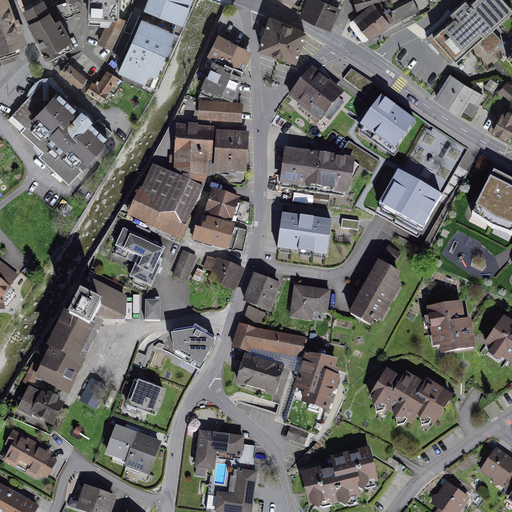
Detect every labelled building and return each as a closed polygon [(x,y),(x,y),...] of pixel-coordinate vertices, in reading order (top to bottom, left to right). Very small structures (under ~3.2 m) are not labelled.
[(6,0),(0,0),(0,54),(1,57),(20,50),(20,39),(16,17),(13,18),(6,0)] [(53,24),(38,0),(26,0),(22,3),(25,10),(22,11),(38,50),(51,55),(72,47),(58,21),(53,24)] [(68,0),(58,4),(60,10),(66,16),(79,11),(75,1),(79,0),(68,0)] [(86,0),(86,23),(106,23),(120,23),(120,0),(86,0)] [(188,0),(149,0),(147,7),(182,19),(188,0)] [(339,8),(321,0),(303,0),(297,14),(329,30),(339,8)] [(391,19),(387,14),(375,0),(374,0),(361,11),(354,16),(370,36),(387,23),(391,19)] [(358,0),(361,11),(374,0),(358,0)] [(387,14),(391,19),(387,23),(389,26),(417,10),(412,0),(387,14)] [(456,61),(511,10),(511,6),(506,0),(471,0),(469,1),(468,0),(462,0),(450,11),(453,14),(427,37),(448,62),(453,58),(456,61)] [(171,33),(139,19),(117,70),(150,84),(171,33)] [(304,32),(269,19),(259,46),(294,59),(304,32)] [(126,24),(106,25),(97,45),(112,52),(126,24)] [(479,41),(490,52),(502,40),(492,29),(479,41)] [(198,97),(213,98),(237,43),(216,33),(207,54),(215,58),(198,97)] [(237,43),(213,98),(231,99),(253,51),(237,43)] [(81,86),(87,79),(69,63),(61,72),(66,76),(67,74),(81,86)] [(352,70),(345,79),(365,93),(372,84),(352,70)] [(342,94),(312,71),(291,98),(321,121),(342,94)] [(93,82),(88,90),(101,99),(116,78),(107,72),(98,86),(93,82)] [(470,91),(449,78),(435,100),(456,113),(470,91)] [(111,138),(67,99),(60,87),(49,79),(39,80),(30,90),(28,98),(12,116),(68,186),(111,138)] [(244,102),(198,99),(197,118),(243,121),(244,102)] [(412,123),(379,100),(360,127),(393,150),(412,123)] [(511,133),(511,115),(502,110),(489,135),(507,143),(511,133)] [(213,129),(173,128),(174,175),(203,189),(206,168),(212,167),(213,129)] [(246,134),(215,133),(213,173),(245,174),(246,134)] [(355,161),(284,151),(279,187),(350,197),(355,161)] [(199,190),(155,169),(134,214),(177,234),(199,190)] [(443,199),(394,173),(375,209),(425,235),(443,199)] [(511,183),(494,175),(474,215),(511,233),(511,183)] [(237,199),(212,192),(207,211),(232,218),(237,199)] [(331,222),(283,215),(278,247),(301,250),(300,256),(310,258),(311,251),(326,254),(331,222)] [(207,221),(205,231),(198,229),(196,240),(243,251),(248,231),(207,221)] [(163,248),(124,230),(117,244),(141,255),(132,276),(150,284),(159,264),(157,263),(163,248)] [(383,258),(397,264),(402,252),(387,246),(383,258)] [(195,258),(184,253),(175,274),(187,279),(195,258)] [(243,270),(211,258),(207,268),(217,271),(213,281),(236,290),(243,270)] [(19,278),(0,266),(0,313),(3,313),(19,296),(10,289),(19,278)] [(398,277),(375,266),(348,318),(369,328),(373,320),(383,326),(401,289),(395,283),(398,277)] [(280,285),(257,276),(247,300),(270,309),(280,285)] [(328,292),(296,287),(291,315),(312,319),(314,308),(325,310),(328,292)] [(101,310),(73,297),(33,379),(68,396),(83,364),(76,361),(101,310)] [(129,299),(103,299),(103,322),(130,321),(129,299)] [(161,301),(146,301),(145,321),(160,321),(161,301)] [(461,306),(426,311),(431,349),(444,355),(475,350),(471,322),(463,323),(461,306)] [(305,360),(307,354),(303,353),(306,341),(259,332),(265,318),(248,311),(233,351),(246,355),(249,352),(305,360)] [(511,324),(503,318),(481,349),(511,370),(511,324)] [(216,341),(193,328),(172,332),(175,351),(189,359),(187,363),(200,370),(216,341)] [(337,363),(307,354),(305,360),(286,425),(314,433),(317,421),(323,423),(338,374),(334,373),(337,363)] [(282,371),(242,358),(234,384),(274,397),(282,371)] [(400,380),(384,370),(364,404),(411,433),(417,423),(433,432),(453,399),(427,383),(425,387),(404,374),(400,380)] [(108,387),(91,379),(79,401),(96,410),(108,387)] [(166,389),(138,379),(128,406),(156,416),(166,389)] [(65,405),(29,388),(17,413),(54,430),(65,405)] [(291,427),(287,439),(305,445),(310,433),(291,427)] [(129,459),(138,436),(117,429),(109,452),(129,459)] [(52,454),(11,431),(0,450),(0,459),(38,480),(47,478),(54,464),(48,461),(52,454)] [(242,438),(202,432),(197,465),(213,467),(216,451),(240,454),(242,438)] [(148,473),(158,443),(138,436),(129,459),(127,466),(148,473)] [(328,467),(298,473),(306,510),(356,499),(354,489),(376,484),(368,449),(326,458),(328,467)] [(511,476),(511,462),(495,451),(480,472),(504,488),(511,476)] [(230,497),(215,495),(213,510),(223,511),(252,511),(259,472),(235,469),(230,497)] [(438,511),(455,511),(466,498),(448,485),(435,503),(441,508),(438,511)] [(0,511),(11,492),(0,486),(0,511)] [(111,511),(116,500),(83,488),(74,511),(111,511)] [(33,511),(37,507),(11,492),(0,511),(33,511)]
